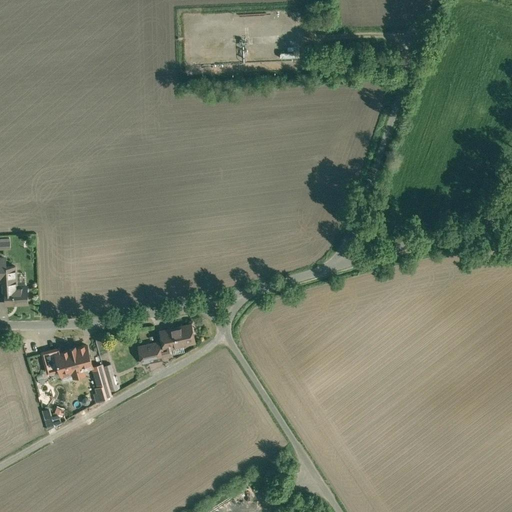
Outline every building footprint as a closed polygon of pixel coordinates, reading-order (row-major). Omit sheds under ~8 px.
[(0,237),(0,248),(12,248),(11,237),(0,237)] [(5,258),(0,258),(0,280),(5,280),(7,305),(29,303),(28,287),(17,287),(16,266),(6,267),(5,258)] [(191,325),(161,331),(165,348),(195,342),(191,325)] [(159,342),(139,346),(143,364),(162,360),(159,342)] [(60,348),(56,349),(61,369),(63,374),(71,372),(73,372),(74,375),(77,376),(83,375),(84,372),(84,370),(93,367),(87,345),(77,348),(77,346),(70,348),(70,349),(61,352),(60,348)] [(61,369),(56,349),(43,352),(49,372),(61,369)] [(63,416),(66,408),(58,405),(55,413),(63,416)] [(60,414),(53,416),(51,407),(43,410),(48,428),(63,424),(60,414)]
